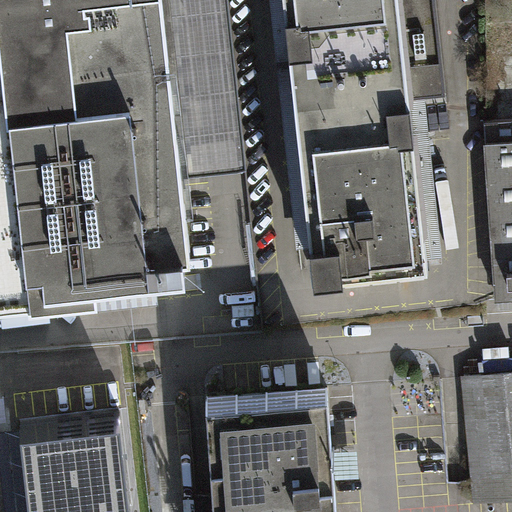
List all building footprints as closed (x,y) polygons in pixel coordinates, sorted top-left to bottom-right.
[(0,0),(0,307),(104,296),(105,312),(167,306),(164,279),(156,280),(154,260),(187,257),(178,171),(158,0),(0,0)] [(158,0),(178,171),(244,167),(225,0),(158,0)] [(390,0),(270,0),(303,274),(422,260),(390,0)] [(511,125),(486,128),(499,299),(511,298),(511,125)] [(473,499),(511,495),(511,367),(461,372),(473,499)] [(205,404),(212,511),(335,511),(327,396),(205,404)] [(21,426),(31,511),(131,511),(120,414),(21,426)]
